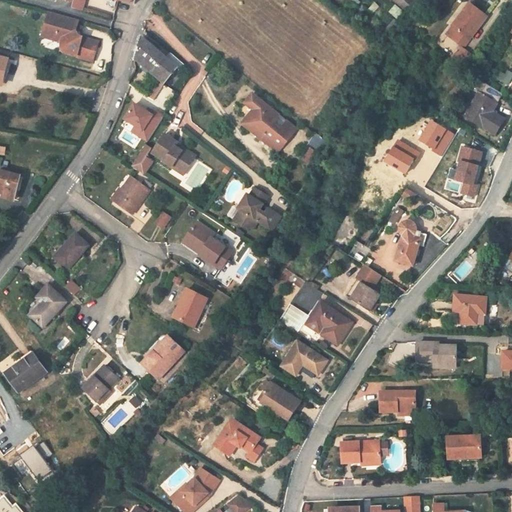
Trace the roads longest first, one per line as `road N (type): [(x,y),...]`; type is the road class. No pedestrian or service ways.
road 1 (tertiary): [(511,157),(490,207),(327,415),(295,492)]
road 2 (residential): [(295,492),(511,486)]
road 3 (residential): [(60,189),(94,142),(148,2)]
road 4 (unknown): [(148,2),(208,54),(211,69),(193,104),(240,145)]
road 5 (residential): [(60,189),(142,249),(102,312)]
